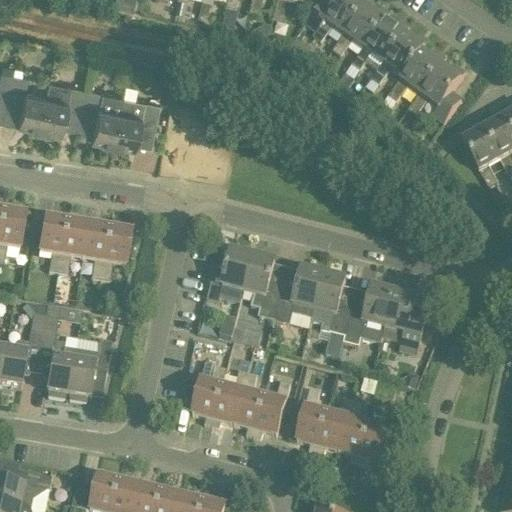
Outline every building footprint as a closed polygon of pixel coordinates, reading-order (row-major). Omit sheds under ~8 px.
[(179,0),(178,6),(188,9),(190,0),(179,0)] [(204,0),(203,8),(213,10),(214,0),(204,0)] [(236,15),(239,0),(228,0),(226,13),(236,15)] [(253,0),(249,18),(259,20),(264,1),(277,4),(278,4),(278,0),(253,0)] [(273,24),(283,26),(287,6),(302,9),(303,0),(278,0),(278,4),(277,4),(273,24)] [(333,31),(344,39),(365,10),(366,10),(370,4),(364,0),(360,0),(358,4),(351,0),(342,0),(334,12),(324,5),(306,29),(316,36),(313,41),(321,47),(333,31)] [(365,10),(344,39),(332,55),(341,61),(352,45),(364,53),(385,24),(390,18),(381,12),(377,18),(366,10),(365,10)] [(372,59),(383,67),(404,38),(405,38),(409,32),(401,26),(396,32),(385,24),(364,53),(352,69),(360,75),(372,59)] [(404,38),(383,67),(371,84),(379,89),(391,73),(402,81),(403,81),(422,55),(422,56),(429,46),(420,40),(416,46),(405,38),(404,38)] [(433,64),(422,56),(422,55),(403,81),(402,81),(388,100),(397,107),(409,90),(420,98),(420,99),(441,69),(446,63),(438,57),(433,64)] [(465,77),(457,71),(453,78),(441,69),(420,99),(420,98),(408,115),(416,121),(428,104),(439,112),(433,120),(444,128),(462,104),(452,96),(465,77)] [(0,106),(5,107),(13,75),(1,73),(0,77),(0,106)] [(38,131),(45,97),(25,93),(28,78),(13,75),(5,107),(20,110),(16,127),(38,131)] [(80,113),(84,89),(48,82),(45,97),(38,131),(60,136),(66,110),(80,113)] [(111,146),(122,97),(84,89),(80,113),(95,116),(90,142),(111,146)] [(122,97),(111,146),(134,151),(139,125),(149,127),(152,115),(157,116),(160,105),(122,97)] [(511,157),(511,135),(504,121),(501,114),(492,119),(496,126),(484,132),(483,133),(501,164),(500,164),(510,182),(511,180),(511,164),(509,159),(511,157)] [(462,145),(479,176),(489,194),(498,189),(488,171),(500,164),(501,164),(483,133),(484,132),(480,126),(471,131),(475,137),(462,145)] [(3,215),(0,234),(0,267),(3,268),(6,251),(19,253),(25,218),(3,215)] [(58,277),(66,224),(44,221),(39,257),(51,258),(48,276),(58,277)] [(82,264),(87,228),(66,224),(58,277),(66,279),(69,262),(82,264)] [(100,284),(108,231),(87,228),(82,264),(93,265),(91,283),(100,284)] [(108,231),(100,284),(109,286),(112,268),(125,270),(130,234),(108,231)] [(240,308),(243,295),(253,259),(230,253),(223,280),(213,278),(206,305),(219,308),(221,303),(240,308)] [(273,324),(280,300),(267,296),(275,265),(253,259),(243,295),(254,298),(251,310),(260,313),(258,321),(273,324)] [(312,322),(324,278),(302,272),(293,303),(280,300),(273,324),(289,329),(292,317),(312,322)] [(344,340),(351,315),(338,312),(346,283),(324,278),(312,322),(311,325),(323,328),(321,334),(344,340)] [(385,332),(384,332),(393,299),(394,295),(372,290),(364,319),(351,315),(344,340),(345,340),(343,346),(359,350),(361,342),(381,348),(382,343),(382,342),(385,332)] [(394,295),(384,332),(385,332),(382,342),(402,348),(400,356),(416,360),(424,332),(410,328),(417,301),(394,295)] [(27,351),(39,354),(45,320),(44,320),(46,310),(24,307),(25,309),(21,312),(31,325),(28,346),(18,345),(15,347),(14,354),(5,352),(4,352),(0,377),(0,387),(20,390),(27,351)] [(65,398),(66,398),(74,353),(64,351),(65,346),(54,344),(58,325),(79,329),(81,316),(46,310),(44,320),(45,320),(39,354),(51,356),(45,394),(48,395),(47,401),(64,404),(65,398)] [(74,353),(66,398),(68,398),(67,405),(83,408),(84,401),(88,402),(91,383),(104,385),(111,346),(98,343),(96,357),(74,353)] [(212,430),(223,387),(212,384),(215,369),(206,367),(202,381),(201,381),(192,418),(206,421),(204,429),(212,430)] [(234,429),(248,377),(239,375),(235,391),(223,387),(212,430),(220,433),(221,426),(234,429)] [(253,441),(264,398),(253,396),(257,379),(248,377),(234,429),(247,432),(245,439),(253,441)] [(264,398),(253,441),(262,444),(264,436),(277,439),(290,387),(281,385),(276,402),(264,398)] [(315,457),(326,415),(316,412),(320,395),(310,393),(306,409),(305,409),(295,445),(309,448),(307,455),(315,457)] [(338,456),(352,403),(343,401),(339,418),(326,415),(315,457),(324,459),(326,452),(338,456)] [(357,467),(368,426),(357,423),(362,406),(352,403),(338,456),(352,459),(350,466),(357,467)] [(368,426),(357,467),(365,470),(367,463),(380,467),(394,414),(385,412),(380,429),(368,426)] [(17,485),(0,481),(0,504),(30,511),(31,501),(48,493),(49,493),(52,481),(19,474),(17,485)] [(113,511),(121,483),(99,478),(90,511),(113,511)] [(511,500),(511,478),(509,490),(502,488),(500,498),(511,500)] [(135,511),(142,488),(121,483),(113,511),(135,511)] [(158,511),(163,493),(142,488),(135,511),(158,511)] [(180,511),(184,498),(163,493),(158,511),(180,511)] [(202,511),(205,503),(184,498),(180,511),(202,511)] [(511,511),(511,500),(500,498),(498,506),(505,507),(503,511),(511,511)] [(205,503),(202,511),(225,511),(226,508),(205,503)]
